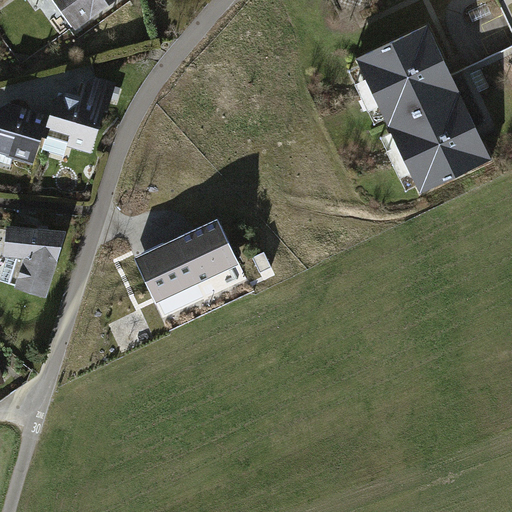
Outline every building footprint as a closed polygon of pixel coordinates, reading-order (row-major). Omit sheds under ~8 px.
[(61,0),(78,22),(109,0),(61,0)] [(357,58),(389,125),(459,92),(427,25),(357,58)] [(106,109),(113,86),(96,81),(89,84),(81,82),(76,97),(66,95),(57,100),(52,119),(47,135),(90,149),(101,108),(106,109)] [(459,92),(389,125),(420,192),(491,159),(459,92)] [(52,119),(9,106),(0,110),(0,150),(31,159),(39,133),(47,135),(52,119)] [(218,217),(134,256),(156,302),(239,263),(218,217)] [(63,234),(9,228),(7,253),(20,255),(25,265),(19,286),(44,294),(63,234)]
